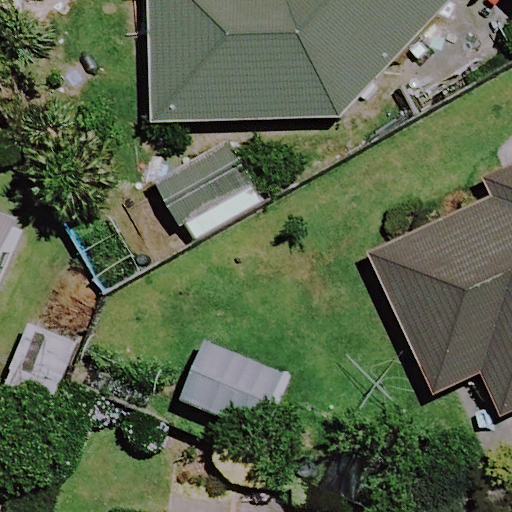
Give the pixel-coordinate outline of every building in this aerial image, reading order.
[(511,0),(142,0),(147,125),(338,126),(345,132),(476,0),(497,0),(511,14),(511,0)] [(511,443),(511,177),(484,188),(494,214),(383,257),(436,394),(462,463),(511,443)] [(0,279),(27,220),(0,207),(0,279)] [(284,382),(210,344),(183,397),(257,435),(284,382)] [(270,511),(144,503),(143,511),(270,511)]
